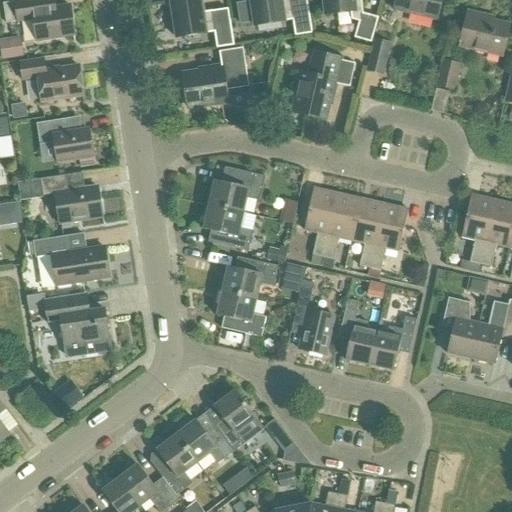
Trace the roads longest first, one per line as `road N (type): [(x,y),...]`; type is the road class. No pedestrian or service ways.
road 1 (residential): [(249,364),(315,452),(398,460),(412,444),(413,415),(404,402)]
road 2 (residential): [(0,499),(152,392),(168,356)]
road 3 (residential): [(141,153),(216,140),(348,164)]
road 4 (residential): [(168,356),(141,153)]
road 5 (residential): [(457,162),(448,130),(376,116),(348,164)]
road 6 (residential): [(404,402),(249,364)]
road 7 (residential): [(141,153),(114,0)]
road 8 (residential): [(348,164),(445,186),(457,162)]
